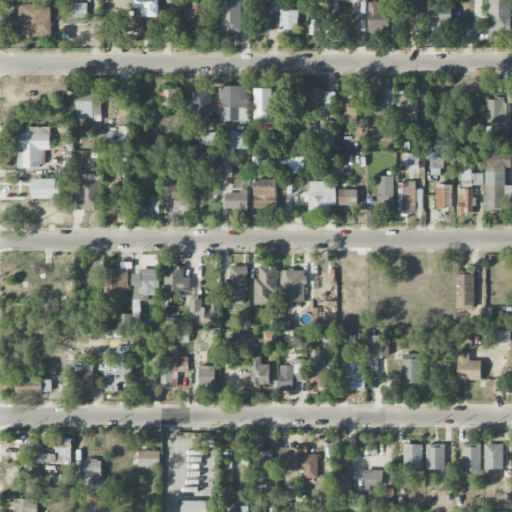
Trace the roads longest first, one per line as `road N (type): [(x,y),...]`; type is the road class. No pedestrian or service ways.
road 1 (residential): [(511,416),(0,418)]
road 2 (residential): [(511,240),(0,240)]
road 3 (residential): [(511,64),(0,64)]
